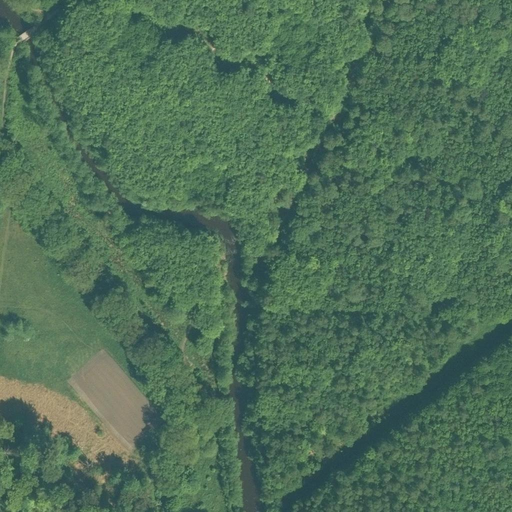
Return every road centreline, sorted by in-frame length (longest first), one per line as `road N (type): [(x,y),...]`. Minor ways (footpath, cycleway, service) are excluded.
road 1 (track): [(10,56),(7,147),(197,385)]
road 2 (track): [(332,116),(511,211)]
road 3 (track): [(197,385),(143,511)]
